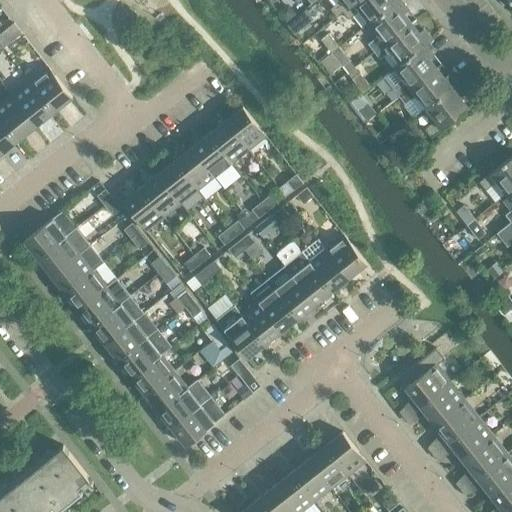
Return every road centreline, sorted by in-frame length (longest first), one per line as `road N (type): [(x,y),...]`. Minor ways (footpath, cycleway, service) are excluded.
road 1 (residential): [(171,506),(138,487),(0,317)]
road 2 (residential): [(171,506),(312,394),(330,362)]
road 3 (residential): [(450,511),(330,362)]
road 4 (residential): [(0,224),(140,116)]
road 5 (residential): [(140,116),(48,0)]
